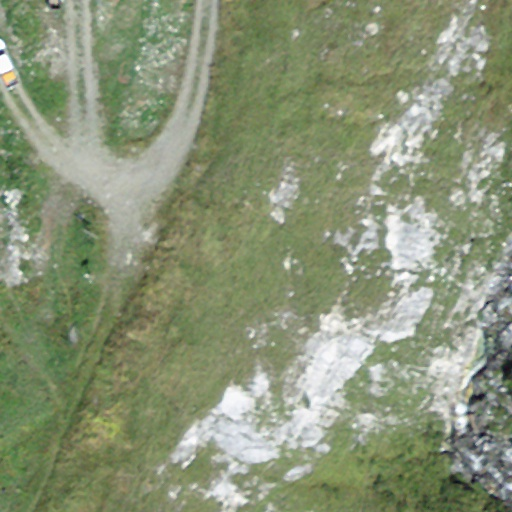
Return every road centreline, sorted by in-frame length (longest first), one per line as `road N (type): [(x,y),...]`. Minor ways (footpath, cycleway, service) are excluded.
road 1 (track): [(244,0),(215,170),(142,217)]
road 2 (track): [(142,217),(74,176),(0,53)]
